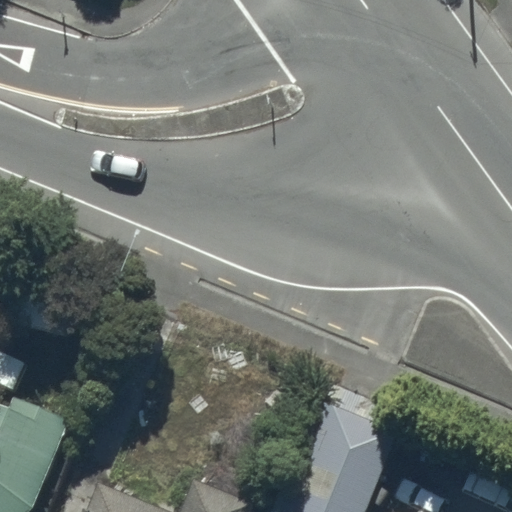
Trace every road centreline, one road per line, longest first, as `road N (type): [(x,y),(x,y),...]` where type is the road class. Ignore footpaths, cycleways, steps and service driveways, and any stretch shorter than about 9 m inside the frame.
road 1 (secondary): [(466,140),(376,176),(217,191),(142,181),(0,137)]
road 2 (secondary): [(0,51),(130,76),(181,70),(221,57),(316,0)]
road 3 (secondary): [(362,0),(466,140)]
